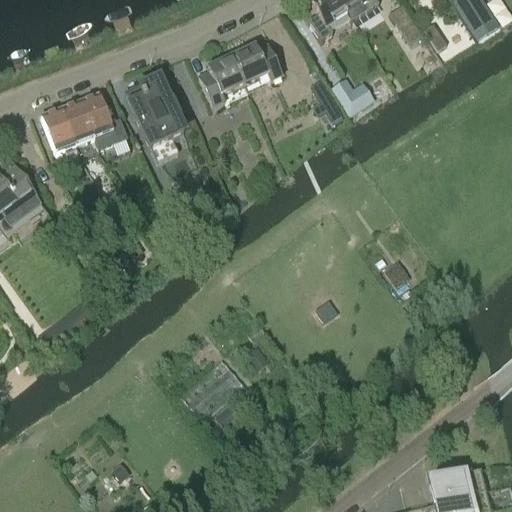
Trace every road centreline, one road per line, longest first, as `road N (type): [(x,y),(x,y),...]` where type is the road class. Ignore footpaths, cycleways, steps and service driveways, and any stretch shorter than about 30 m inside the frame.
road 1 (residential): [(0,109),(265,0)]
road 2 (unclassified): [(338,511),(511,373)]
